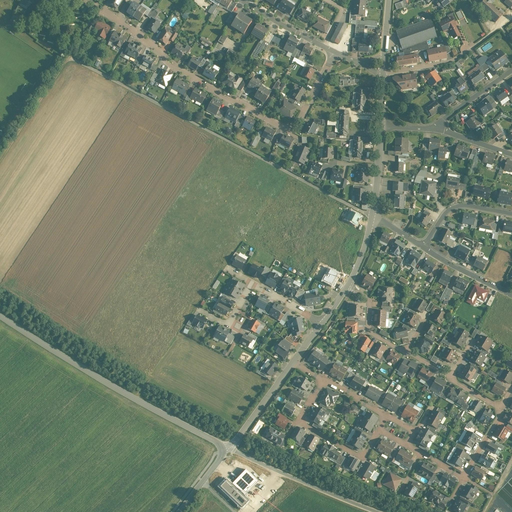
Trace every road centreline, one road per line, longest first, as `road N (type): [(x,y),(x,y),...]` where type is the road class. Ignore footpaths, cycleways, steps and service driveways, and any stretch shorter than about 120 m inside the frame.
road 1 (residential): [(335,51),(300,119),(286,126),(180,71),(84,0)]
road 2 (tertiary): [(0,314),(221,447)]
road 3 (unclassified): [(375,511),(227,445)]
road 4 (residential): [(321,381),(302,423),(360,456),(379,429)]
